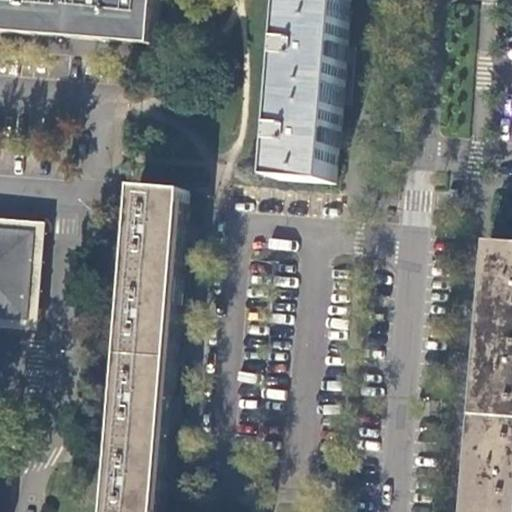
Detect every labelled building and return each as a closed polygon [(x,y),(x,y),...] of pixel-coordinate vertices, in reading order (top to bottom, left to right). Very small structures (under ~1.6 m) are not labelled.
[(0,0),(0,33),(156,47),(159,0),(0,0)] [(294,0),(279,181),(336,186),(351,0),(294,0)] [(164,511),(189,193),(141,189),(113,511),(164,511)] [(0,319),(31,322),(37,257),(39,233),(0,229),(0,319)] [(511,511),(511,245),(494,244),(473,511),(511,511)]
